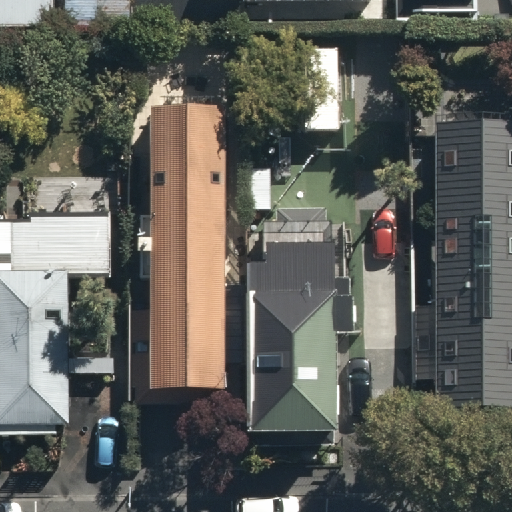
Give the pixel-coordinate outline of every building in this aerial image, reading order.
[(0,0),(0,33),(57,33),(57,0),(0,0)] [(394,42),(357,42),(359,125),(396,125),(394,42)] [(227,398),(226,128),(155,128),(155,398),(227,398)] [(511,133),(434,134),(434,412),(511,411),(511,133)] [(0,426),(69,427),(68,282),(110,282),(110,220),(0,219),(0,426)] [(332,227),(249,227),(249,444),(333,444),(332,227)]
